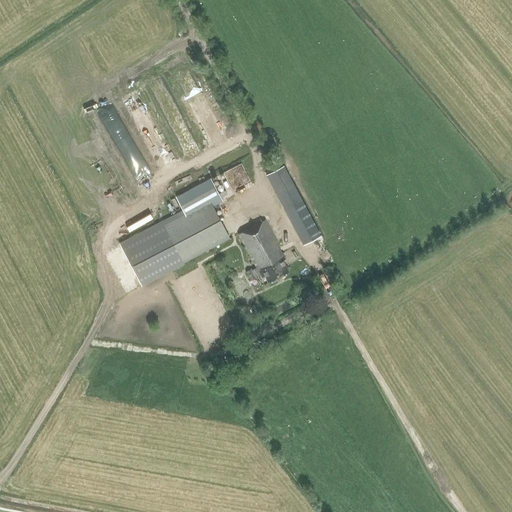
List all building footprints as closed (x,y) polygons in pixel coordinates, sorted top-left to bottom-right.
[(240,179),(249,176),(245,164),(229,170),(231,177),(239,175),(240,179)] [(302,201),(283,165),(266,175),(285,210),(302,201)] [(212,177),(177,196),(185,211),(208,198),(219,192),(212,177)] [(120,245),(141,285),(230,238),(208,198),(185,211),(120,245)] [(268,283),(288,272),(283,262),(286,260),(264,220),(238,234),(256,268),(251,270),(251,269),(246,272),(250,280),(260,275),(262,278),(265,277),(268,283)]
